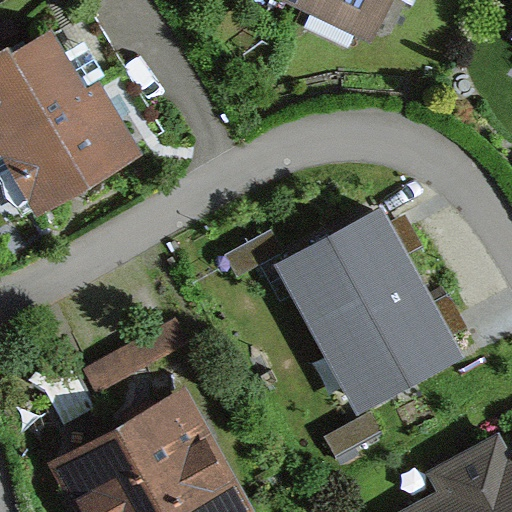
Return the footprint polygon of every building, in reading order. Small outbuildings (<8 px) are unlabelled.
[(304,0),(371,32),(386,0),(304,0)] [(0,70),(0,147),(3,153),(100,98),(80,64),(64,35),(0,70)] [(120,132),(100,98),(3,153),(41,218),(137,163),(120,132)] [(289,255),(327,324),(418,274),(380,205),(289,255)] [(327,324),(365,393),(456,343),(418,274),(327,324)] [(99,388),(158,365),(148,339),(89,363),(99,388)] [(79,463),(103,511),(161,511),(189,407),(135,434),(79,463)] [(241,511),(222,473),(189,407),(161,511),(241,511)] [(426,511),(511,511),(511,447),(456,477),(464,493),(426,511)]
